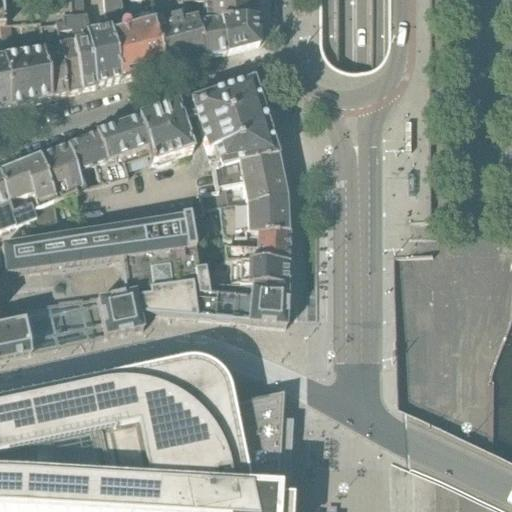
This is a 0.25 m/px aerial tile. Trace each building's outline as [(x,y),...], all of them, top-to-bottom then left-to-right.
[(0,0),(0,29),(5,29),(4,19),(9,19),(8,7),(3,8),(2,0),(0,0)] [(132,83),(164,74),(153,21),(152,15),(130,20),(131,25),(124,26),(120,0),(100,0),(102,22),(103,21),(104,26),(106,26),(120,86),(132,83)] [(202,6),(257,3),(257,0),(176,0),(177,8),(202,5),(202,6)] [(219,27),(258,23),(257,3),(202,6),(203,25),(197,26),(219,27)] [(106,26),(104,26),(89,29),(89,32),(87,32),(84,19),(82,20),(81,5),(70,6),(71,20),(62,22),(62,29),(57,29),(58,35),(73,33),(73,40),(89,38),(95,92),(120,86),(106,26)] [(164,74),(226,58),(219,27),(197,26),(196,22),(181,25),(179,19),(167,22),(169,28),(163,29),(161,20),(153,21),(164,74)] [(219,27),(226,58),(258,50),(258,23),(219,27)] [(0,29),(0,42),(2,61),(16,59),(10,29),(5,29),(0,29)] [(66,100),(58,35),(57,29),(40,31),(43,55),(50,104),(66,100)] [(80,96),(73,40),(73,33),(58,35),(66,100),(80,96)] [(80,96),(95,92),(89,38),(73,40),(80,96)] [(43,55),(16,59),(2,61),(2,63),(6,92),(9,115),(50,104),(43,55)] [(0,117),(9,115),(6,92),(2,63),(0,63),(0,117)] [(238,171),(276,162),(252,85),(190,106),(207,157),(214,156),(219,174),(238,171)] [(139,123),(150,152),(152,160),(149,161),(152,170),(192,157),(176,110),(139,123)] [(95,138),(107,167),(114,186),(126,182),(122,170),(149,161),(152,160),(150,152),(139,123),(95,138)] [(114,186),(107,167),(95,138),(68,149),(77,178),(94,171),(100,190),(114,186)] [(83,194),(77,178),(68,149),(39,161),(52,191),(54,199),(50,201),(51,208),(67,200),(83,194)] [(54,199),(52,191),(39,161),(0,176),(0,178),(10,206),(13,220),(30,212),(32,215),(51,208),(50,201),(54,199)] [(245,210),(285,203),(276,162),(238,171),(219,174),(212,174),(216,197),(200,199),(202,215),(218,212),(228,211),(225,193),(242,191),(245,210)] [(0,236),(14,231),(14,233),(26,228),(30,236),(54,229),(51,208),(32,215),(30,212),(13,220),(10,206),(0,178),(0,236)] [(245,238),(287,238),(285,203),(245,210),(228,211),(218,212),(221,230),(222,245),(237,244),(245,244),(245,238)] [(113,232),(36,244),(1,250),(5,279),(9,279),(9,281),(11,281),(11,279),(24,277),(24,279),(26,279),(26,277),(39,275),(39,277),(41,277),(40,275),(47,274),(47,276),(49,276),(49,274),(62,272),(62,274),(64,274),(64,272),(76,270),(77,272),(79,272),(78,270),(91,268),(92,270),(93,270),(93,268),(106,266),(106,268),(108,268),(108,266),(118,265),(135,262),(142,320),(206,326),(200,290),(209,289),(207,274),(198,274),(193,245),(189,220),(113,232)] [(230,266),(287,270),(288,238),(287,238),(245,238),(245,244),(237,244),(237,254),(222,254),(224,266),(230,266)] [(139,320),(142,320),(135,262),(118,265),(123,299),(106,303),(96,304),(104,344),(142,335),(139,320)] [(287,270),(230,266),(230,292),(237,291),(237,292),(255,292),(286,292),(287,270)] [(200,290),(206,326),(257,331),(285,334),(286,313),(286,295),(285,295),(285,293),(286,293),(286,292),(255,292),(237,292),(237,291),(230,292),(221,291),(209,289),(200,290)] [(97,345),(104,344),(96,304),(65,308),(21,314),(30,359),(72,350),(97,345)] [(0,365),(3,365),(30,359),(21,314),(0,316),(0,365)] [(288,511),(289,506),(276,505),(282,400),(224,412),(222,404),(229,401),(228,394),(225,388),(218,378),(211,373),(202,369),(196,367),(185,367),(112,382),(98,386),(69,392),(14,405),(0,407),(0,511),(288,511)]
